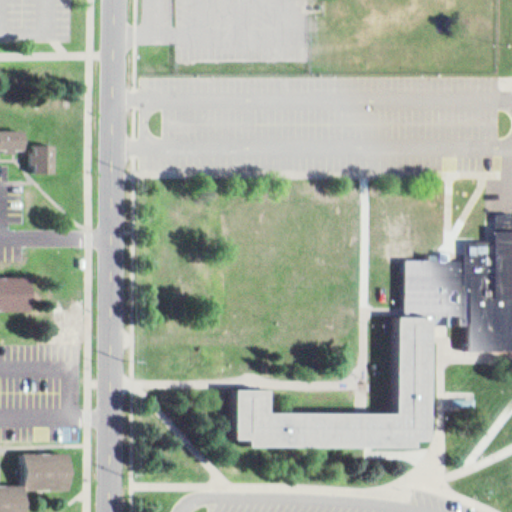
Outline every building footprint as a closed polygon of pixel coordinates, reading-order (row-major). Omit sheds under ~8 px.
[(0,121),(24,121),(24,143),(0,143),(0,121)] [(56,137),(34,138),(35,165),(56,165),(56,137)] [(511,213),(504,213),(504,240),(469,240),(469,258),(446,259),(432,259),(406,259),(406,310),(406,316),(445,316),(469,316),(469,351),(511,351),(511,213)] [(0,310),(1,310),(32,310),(32,276),(1,276),(0,276),(0,310)] [(270,389),(270,413),(367,413),(397,413),(397,316),(406,316),(432,316),(431,438),(417,438),(416,446),(250,445),(249,437),(236,437),(236,388),(255,389),(270,389)] [(24,449),(24,485),(71,486),(71,449),(24,449)] [(0,481),(0,511),(23,511),(23,482),(0,481)]
